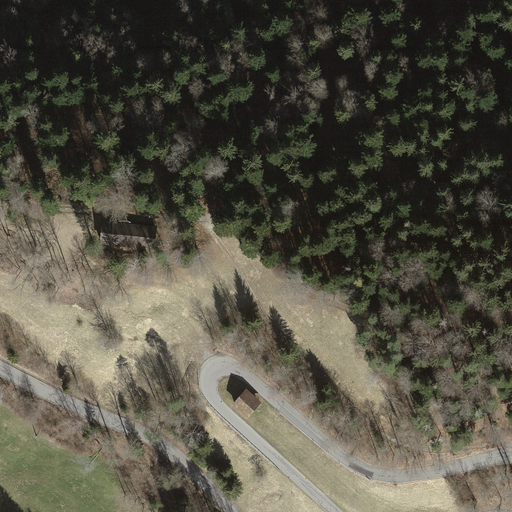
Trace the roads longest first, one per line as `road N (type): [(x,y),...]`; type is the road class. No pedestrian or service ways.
road 1 (tertiary): [(334,511),(212,397),(207,381),(216,366),(245,374),(371,471),(425,473),(511,455)]
road 2 (track): [(511,445),(413,446),(381,436),(263,318),(204,221),(181,200),(129,184)]
road 3 (tertiary): [(0,366),(163,445),(233,511)]
road 4 (track): [(212,368),(185,296),(127,273)]
